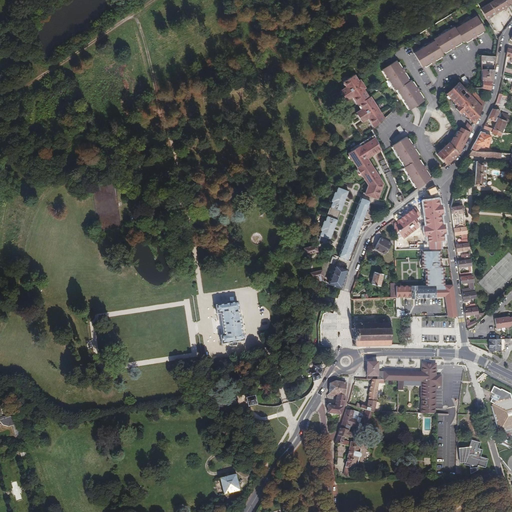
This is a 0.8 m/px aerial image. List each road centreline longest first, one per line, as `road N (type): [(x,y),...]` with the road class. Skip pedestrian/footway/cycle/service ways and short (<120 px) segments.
road 1 (track): [(199,293),(185,204),(133,13)]
road 2 (track): [(231,0),(294,70),(331,128),(333,141),(288,238)]
road 3 (residential): [(446,183),(426,187),(365,237),(339,313),(340,355)]
road 4 (track): [(153,0),(0,96)]
road 5 (residential): [(466,353),(446,183)]
road 6 (residential): [(449,176),(492,102),(511,27)]
road 7 (secondary): [(313,402),(248,511)]
